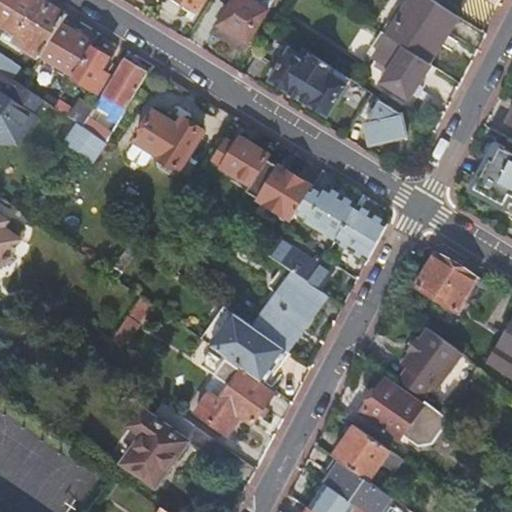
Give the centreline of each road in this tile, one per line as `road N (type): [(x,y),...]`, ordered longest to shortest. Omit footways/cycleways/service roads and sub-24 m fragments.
road 1 (residential): [(86,0),(420,207)]
road 2 (residential): [(420,207),(258,511)]
road 3 (residential): [(511,25),(420,207)]
